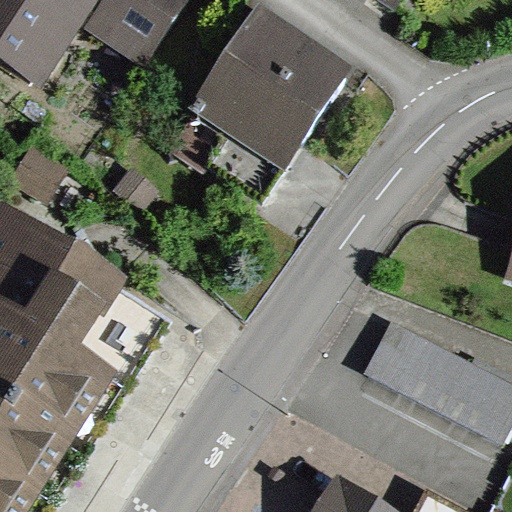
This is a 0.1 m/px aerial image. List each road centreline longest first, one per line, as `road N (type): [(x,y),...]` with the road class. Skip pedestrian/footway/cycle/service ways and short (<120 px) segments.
road 1 (residential): [(161,511),(315,280),(401,166),(453,115)]
road 2 (residential): [(306,0),(453,115)]
